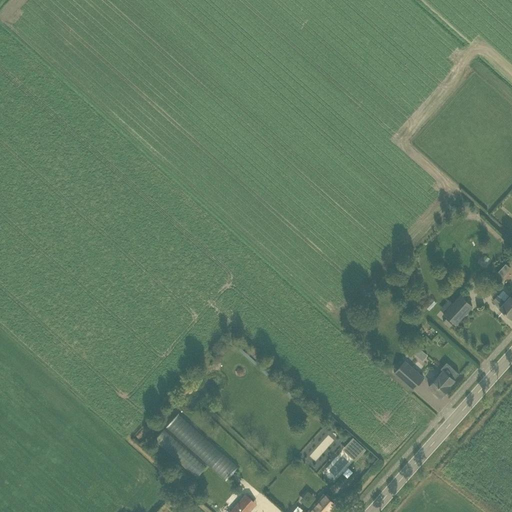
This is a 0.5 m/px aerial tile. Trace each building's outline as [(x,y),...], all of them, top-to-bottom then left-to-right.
[(502,277),(510,267),(504,262),(496,272),(502,277)] [(499,308),(510,317),(511,314),(511,298),(503,290),(493,301),(500,308),(499,308)] [(452,303),(443,312),(456,324),(472,306),(459,295),(452,303)] [(416,355),(421,349),(416,345),(411,351),(416,355)] [(223,346),(218,352),(222,356),(228,350),(223,346)] [(423,378),(405,361),(394,373),(413,390),(423,378)] [(459,373),(449,364),(447,363),(441,369),(443,371),(429,386),(440,397),(450,386),(449,386),(455,380),(453,379),(459,373)] [(179,412),(154,440),(196,478),(208,465),(225,481),(239,466),(179,412)] [(352,447),(346,453),(355,461),(366,449),(353,437),(347,443),(352,447)] [(307,511),(305,509),(302,511),(329,511),(336,505),(325,494),(308,511),(307,511)] [(244,511),(254,502),(248,496),(233,511),(244,511)]
